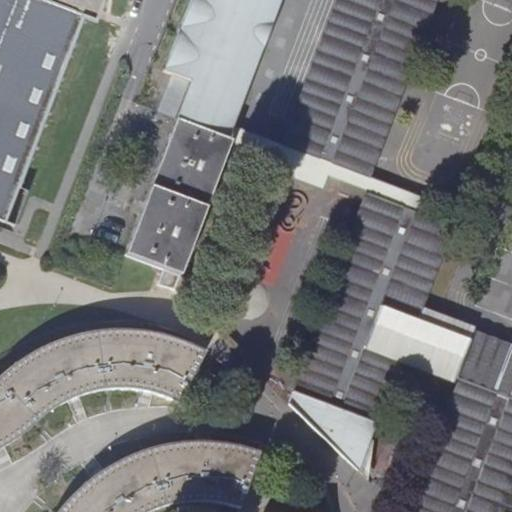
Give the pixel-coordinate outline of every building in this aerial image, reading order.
[(0,0),(0,221),(6,223),(6,222),(13,225),(26,189),(18,187),(27,163),(28,163),(75,36),(76,37),(83,18),(96,23),(104,0),(0,0)] [(511,349),(478,336),(475,331),(419,312),(451,226),(418,214),(424,198),(364,176),(435,0),(336,0),(279,144),(230,126),(276,0),(189,0),(163,73),(190,82),(124,255),(181,276),(229,145),(247,152),(274,161),(268,175),(321,194),(326,181),(366,195),(304,366),(287,407),(356,475),(397,366),(458,389),(412,511),(506,511),(511,498),(511,349)] [(197,283),(181,276),(173,295),(188,309),(197,283)] [(176,406),(204,354),(177,346),(157,340),(129,336),(108,334),(86,337),(60,343),(41,351),(21,363),(3,377),(0,379),(0,449),(11,443),(28,431),(43,418),(55,410),(73,402),(91,396),(112,394),(132,394),(153,398),(176,406)] [(226,386),(208,376),(199,395),(216,404),(226,386)] [(234,511),(238,511),(258,455),(236,449),(217,446),(185,445),(156,448),(134,455),(107,469),(85,484),(68,501),(57,511),(153,511),(159,510),(179,506),(202,505),(220,507),(234,511)]
